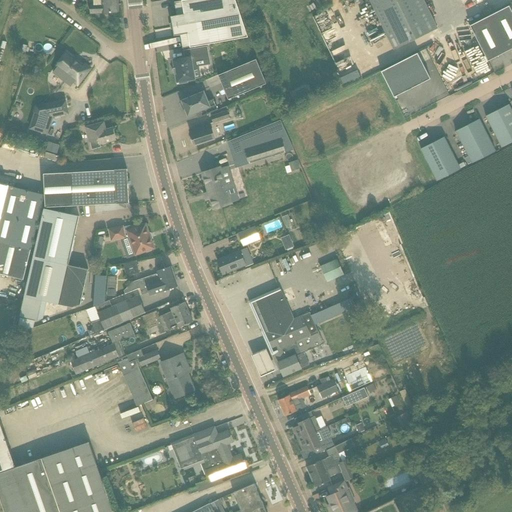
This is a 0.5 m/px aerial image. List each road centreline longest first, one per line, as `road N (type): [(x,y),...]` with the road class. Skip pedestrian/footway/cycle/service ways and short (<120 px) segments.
road 1 (tertiary): [(302,511),(189,257),(154,148),(141,67)]
road 2 (unclassified): [(511,71),(336,155)]
